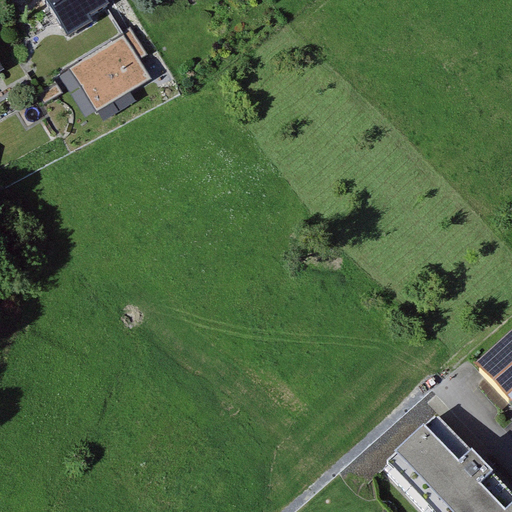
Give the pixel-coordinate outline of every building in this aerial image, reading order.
[(43,0),(67,37),(107,12),(98,0),(43,0)] [(75,59),(92,107),(153,85),(135,37),(75,59)] [(62,75),(88,118),(97,113),(71,70),(62,75)] [(511,334),(468,373),(499,407),(511,395),(511,334)] [(424,511),(511,511),(511,502),(435,419),(383,467),(424,511)]
